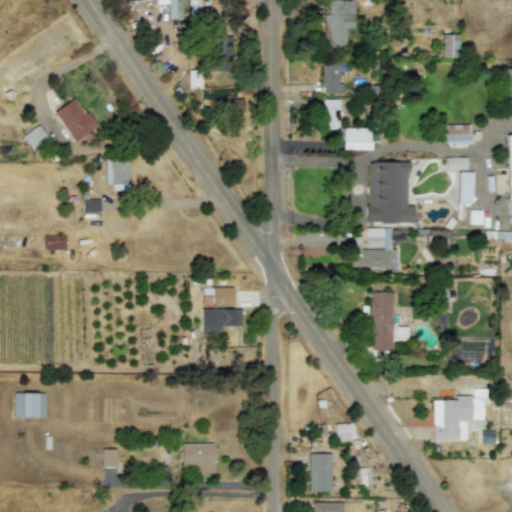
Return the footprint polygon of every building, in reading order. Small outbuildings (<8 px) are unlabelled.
[(178,0),(166,0),(167,18),(179,18),(178,0)] [(187,0),(187,17),(201,17),(201,11),(205,11),(205,0),(187,0)] [(352,0),(323,0),(323,46),(344,46),(344,27),(352,27),(352,0)] [(440,34),(440,56),(457,56),(457,34),(440,34)] [(230,37),(217,36),(215,67),(229,68),(230,37)] [(320,92),(340,92),(340,82),(336,82),(337,64),(321,63),(320,92)] [(86,111),(82,114),(71,98),(52,110),(72,142),(95,127),(86,111)] [(336,129),(338,99),(320,98),(319,128),(336,129)] [(442,143),(468,143),(468,123),(442,124),(442,143)] [(20,136),(31,150),(46,138),(35,124),(20,136)] [(464,157),(443,157),(443,169),(464,169),(464,157)] [(103,183),(127,183),(127,159),(103,159),(103,183)] [(365,161),(365,222),(411,222),(411,205),(405,205),(405,161),(365,161)] [(471,172),(457,171),(456,202),(470,203),(471,172)] [(81,212),(97,212),(96,195),(80,196),(81,212)] [(388,228),(363,228),(364,248),(359,248),(359,255),(349,255),(349,267),(394,267),(394,248),(388,248),(388,228)] [(63,249),(63,235),(41,234),(41,249),(63,249)] [(231,287),(210,286),(210,295),(200,294),(200,303),(231,304),(231,287)] [(391,292),(368,291),(367,349),(390,350),(391,292)] [(199,331),(218,332),(219,325),(239,325),(239,308),(200,308),(199,331)] [(430,439),(463,439),(463,419),(480,419),(480,397),(475,397),(475,392),(481,392),(481,389),(472,389),(472,395),(453,395),(453,400),(430,400),(430,439)] [(42,416),(43,393),(11,392),(11,416),(42,416)] [(464,420),(464,429),(484,428),(484,420),(464,420)] [(332,424),(335,441),(354,438),(351,421),(332,424)] [(212,443),(178,443),(178,472),(211,472),(212,443)] [(99,467),(115,466),(114,448),(99,449),(99,467)] [(329,453),(307,453),(306,491),(329,491),(329,453)] [(309,511),(341,511),(341,502),(310,501),(309,511)]
